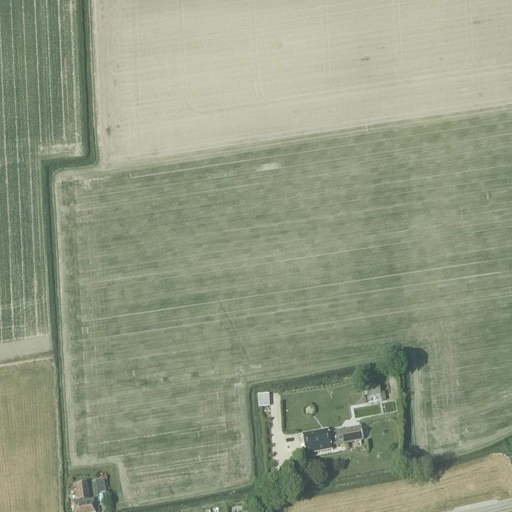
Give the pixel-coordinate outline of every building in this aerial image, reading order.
[(366,388),(368,396),(379,394),(378,386),(366,388)] [(269,407),(268,395),(257,395),(258,408),(269,407)] [(329,446),(361,440),(359,427),(327,433),(327,430),(301,435),(305,455),(330,450),(329,446)] [(105,493),(103,481),(95,482),(96,494),(105,493)] [(76,501),(74,501),(74,502),(72,502),(73,511),(93,511),(92,499),(87,500),(85,484),(74,485),(76,501)]
